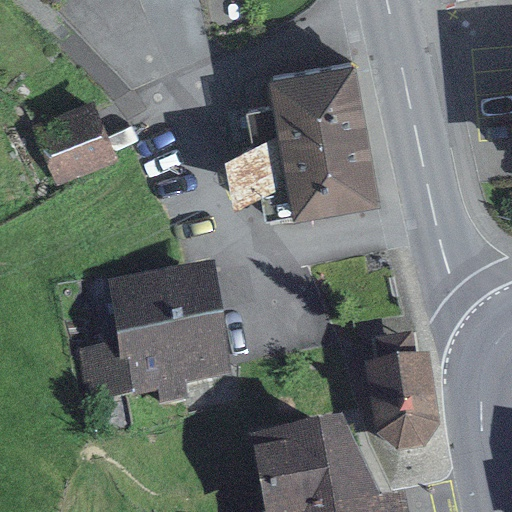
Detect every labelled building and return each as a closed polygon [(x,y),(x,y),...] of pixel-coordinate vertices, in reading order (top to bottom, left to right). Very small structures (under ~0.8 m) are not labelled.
[(263,213),(371,201),(356,61),(248,73),(263,213)] [(40,131),(60,173),(122,143),(103,101),(40,131)] [(209,365),(193,288),(102,307),(118,383),(209,365)] [(373,365),(384,421),(401,439),(424,435),(433,412),(422,355),(373,365)] [(261,511),(409,511),(408,496),(347,505),(335,421),(250,433),(261,511)]
